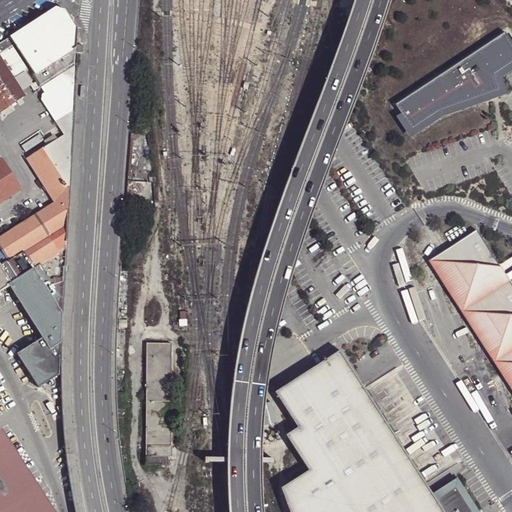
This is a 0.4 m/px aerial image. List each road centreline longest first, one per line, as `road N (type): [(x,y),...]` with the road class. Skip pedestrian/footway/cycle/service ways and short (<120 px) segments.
road 1 (motorway): [(254,511),(257,385),(276,293),(380,0)]
road 2 (motorway): [(362,0),(256,301),(237,413),(237,511)]
road 3 (tertiary): [(118,511),(102,352),(124,0)]
road 4 (tertiary): [(99,38),(80,352),(96,511)]
